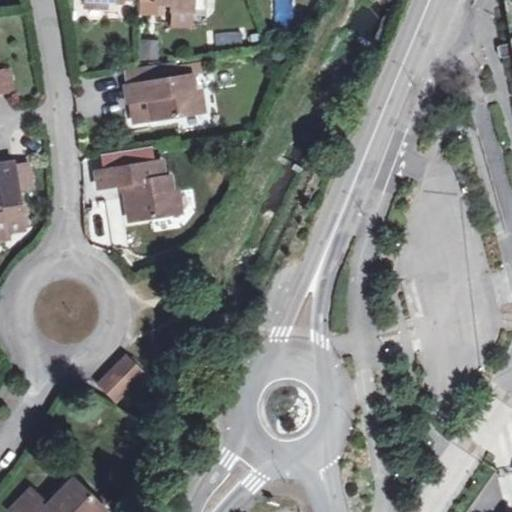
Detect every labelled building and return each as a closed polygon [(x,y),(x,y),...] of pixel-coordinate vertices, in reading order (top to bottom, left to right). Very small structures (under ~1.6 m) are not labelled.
[(511,0),(501,0),(508,34),(511,28),(511,0)] [(140,41),(141,58),(156,57),(155,40),(140,41)] [(130,68),(130,82),(134,102),(141,101),(141,105),(137,111),(138,121),(158,118),(206,110),(202,89),(197,90),(194,73),(190,73),(178,75),(176,62),(130,68)] [(11,67),(0,68),(0,93),(15,91),(11,67)] [(98,158),(101,171),(126,166),(123,154),(98,158)] [(16,161),(21,189),(34,187),(28,158),(16,161)] [(166,159),(126,166),(101,171),(104,188),(128,185),(135,219),(188,210),(185,187),(179,188),(176,174),(169,175),(166,159)] [(21,189),(16,161),(0,163),(0,173),(2,187),(0,187),(0,236),(11,235),(10,227),(27,224),(21,189)] [(129,361),(118,373),(134,387),(145,374),(129,361)] [(134,387),(118,373),(105,387),(122,401),(134,387)] [(37,498),(22,511),(93,511),(100,508),(71,479),(49,498),(52,501),(46,507),(37,498)] [(7,511),(22,511),(37,498),(29,490),(7,511)]
